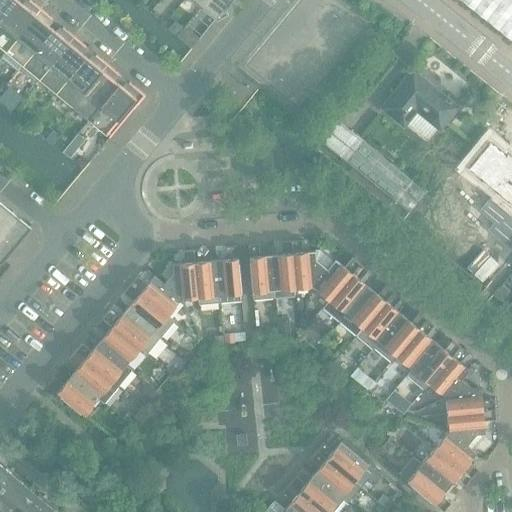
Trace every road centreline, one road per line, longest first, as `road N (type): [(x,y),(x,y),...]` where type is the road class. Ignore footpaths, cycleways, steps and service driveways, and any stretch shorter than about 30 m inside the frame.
road 1 (residential): [(142,240),(314,216),(331,221),(504,375)]
road 2 (residential): [(0,402),(142,240)]
road 3 (residential): [(504,375),(509,453),(466,498),(468,511)]
road 4 (residential): [(182,95),(63,0)]
road 5 (residential): [(260,0),(182,95)]
road 6 (tertiary): [(511,75),(418,0)]
